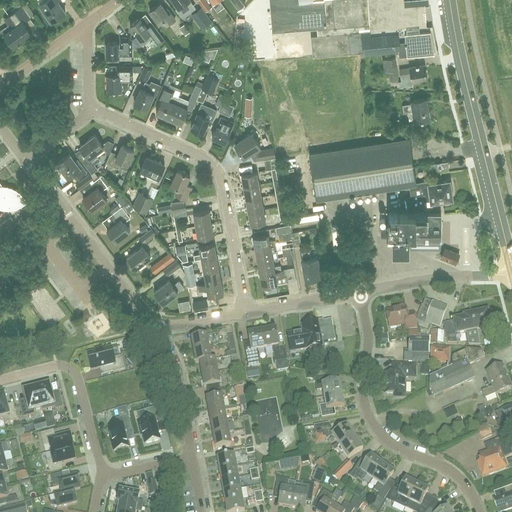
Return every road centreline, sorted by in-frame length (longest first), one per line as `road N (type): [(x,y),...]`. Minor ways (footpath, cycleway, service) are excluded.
road 1 (residential): [(245,313),(219,176),(204,160),(91,108)]
road 2 (secondary): [(511,270),(449,0)]
road 3 (residential): [(478,511),(455,475),(394,445),(373,425),(362,387),(368,333),(361,292)]
road 4 (residential): [(157,325),(26,161)]
road 5 (residential): [(105,474),(71,369),(55,365),(0,379)]
road 6 (residential): [(361,292),(511,271)]
road 7 (residential): [(191,457),(176,374),(157,325)]
